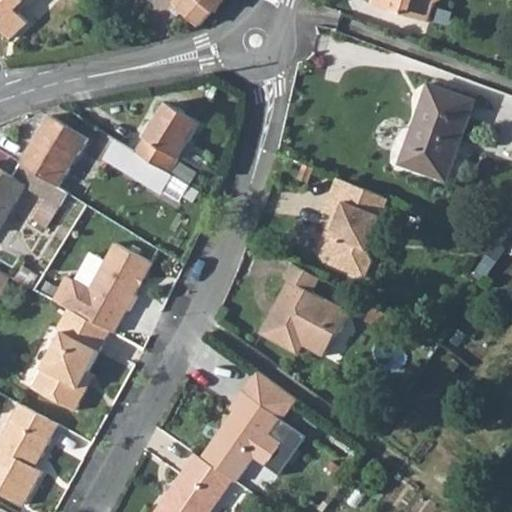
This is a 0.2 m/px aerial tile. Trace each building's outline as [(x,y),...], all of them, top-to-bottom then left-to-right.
[(0,0),(0,27),(12,40),(29,25),(22,16),(18,13),(27,5),(31,8),(39,0),(0,0)] [(174,0),(173,2),(200,26),(212,11),(199,0),(174,0)] [(199,0),(212,11),(214,13),(225,0),(199,0)] [(371,0),(372,0),(429,19),(434,0),(371,0)] [(22,16),(31,8),(27,5),(18,13),(22,16)] [(480,103),(433,86),(404,165),(450,183),(480,103)] [(170,103),(140,152),(161,164),(192,184),(199,173),(180,160),(202,123),(170,103)] [(53,116),(23,164),(60,186),(89,139),(53,116)] [(192,184),(161,164),(140,152),(119,139),(108,158),(160,191),(162,188),(182,201),(193,184),(192,184)] [(60,186),(23,164),(15,177),(0,166),(0,228),(27,185),(51,200),(38,220),(49,227),(71,194),(60,186)] [(312,184),(318,170),(308,166),(302,180),(312,184)] [(397,202),(347,182),(340,199),(356,206),(357,206),(350,222),(348,221),(344,229),(339,227),(328,251),(341,258),(339,264),(373,279),(380,261),(375,252),(397,202)] [(356,206),(340,199),(333,214),(343,218),(339,227),(344,229),(348,221),(350,222),(356,206)] [(69,275),(56,299),(71,307),(112,329),(117,331),(129,307),(132,309),(140,295),(137,293),(154,261),(117,241),(107,261),(92,288),(80,281),(69,275)] [(94,254),(80,281),(92,288),(107,261),(94,254)] [(322,278),(294,263),(286,276),(291,279),(262,331),(299,354),(305,343),(323,354),(337,328),(340,330),(350,311),(315,291),(322,278)] [(19,279),(36,288),(43,276),(27,266),(19,279)] [(1,270),(0,271),(0,299),(13,276),(1,270)] [(112,329),(71,307),(59,329),(65,332),(35,388),(77,411),(89,388),(83,385),(112,329)] [(374,307),(366,321),(393,336),(401,322),(374,307)] [(257,368),(241,394),(284,421),(298,399),(257,368)] [(97,372),(92,369),(83,385),(89,388),(97,372)] [(284,421),(241,394),(229,412),(233,414),(239,418),(224,440),(218,436),(203,460),(236,483),(241,486),(258,459),(282,474),(308,436),(295,428),(287,440),(276,433),(284,421)] [(60,426),(21,404),(0,442),(0,449),(1,451),(0,452),(0,492),(24,508),(45,472),(45,471),(39,467),(38,467),(36,466),(32,463),(37,455),(41,457),(60,426)] [(233,414),(218,436),(224,440),(239,418),(233,414)] [(284,421),(276,433),(287,440),(295,428),(284,421)] [(36,466),(41,457),(37,455),(32,463),(36,466)] [(203,460),(197,456),(160,511),(216,511),(236,483),(203,460)]
